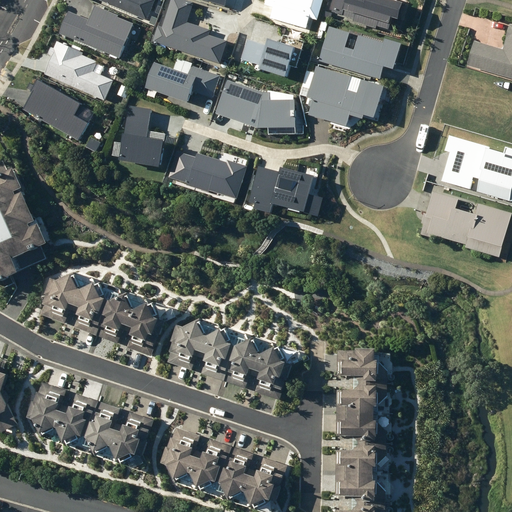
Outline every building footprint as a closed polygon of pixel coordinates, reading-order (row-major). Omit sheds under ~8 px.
[(99,0),(146,22),(156,0),(99,0)] [(89,20),(69,12),(60,36),(120,59),(134,23),(94,7),(89,20)] [(317,66),(388,87),(400,45),(329,24),(317,66)] [(470,41),(463,65),(511,78),(511,28),(504,27),(498,49),(470,41)] [(118,69),(58,44),(44,76),(104,102),(118,69)] [(388,87),(317,66),(307,99),(312,101),(308,115),(348,127),(352,112),(378,120),(388,87)] [(268,100),(268,93),(227,80),(215,113),(255,128),(296,129),(296,100),(268,100)] [(83,104),(38,81),(22,111),(79,141),(90,121),(78,114),(83,104)] [(153,109),(129,106),(122,163),(162,168),(165,141),(149,139),(153,109)] [(274,205),(321,219),(326,199),(309,194),(315,175),(281,166),(279,172),(259,166),(247,208),(272,215),(274,205)] [(0,287),(27,275),(25,269),(48,259),(44,249),(54,245),(53,243),(41,216),(39,217),(29,195),(22,197),(21,194),(24,192),(14,169),(0,174),(0,287)] [(434,190),(427,214),(424,213),(421,223),(424,224),(421,235),(498,258),(511,213),(480,204),(477,215),(456,209),(459,197),(434,190)] [(50,278),(37,313),(61,321),(65,309),(69,310),(70,309),(74,311),(82,289),(81,289),(75,275),(59,282),(50,278)] [(75,311),(70,326),(94,335),(108,299),(105,298),(98,284),(84,290),(82,289),(74,311),(75,311)] [(108,299),(94,335),(114,342),(118,330),(123,331),(124,330),(128,331),(136,310),(135,309),(128,293),(111,300),(108,299)] [(128,331),(129,332),(124,346),(148,355),(152,345),(154,346),(157,337),(155,336),(161,319),(158,318),(151,303),(137,310),(136,310),(128,331)] [(183,327),(171,363),(195,370),(199,358),(203,360),(204,358),(208,360),(215,338),(215,337),(209,327),(206,321),(190,329),(183,327)] [(209,360),(205,374),(230,383),(242,347),(233,330),(220,336),(217,338),(215,338),(208,360),(209,360)] [(242,347),(230,383),(249,389),(253,376),(257,378),(258,377),(263,378),(270,356),(269,356),(261,340),(247,347),(245,348),(242,347)] [(264,379),(259,393),(283,401),(287,390),(290,392),(293,381),(295,382),(300,366),(293,364),(285,349),(271,357),(270,356),(263,378),(264,379)] [(385,363),(386,352),(341,351),(340,384),(395,385),(395,374),(388,367),(389,363),(385,363)] [(0,426),(4,434),(22,425),(15,410),(15,408),(8,394),(14,376),(4,373),(5,370),(2,369),(4,363),(0,361),(0,426)] [(36,404),(32,416),(34,417),(33,419),(41,421),(49,437),(64,430),(65,430),(72,408),(68,407),(69,405),(66,404),(70,391),(46,383),(39,405),(36,404)] [(340,384),(340,415),(385,416),(385,409),(387,409),(387,404),(394,397),(395,385),(340,384)] [(89,438),(101,401),(79,394),(74,409),(72,408),(65,430),(67,430),(75,447),(87,441),(86,439),(88,438),(89,438)] [(101,401),(89,438),(94,440),(102,456),(118,448),(119,448),(126,426),(123,425),(123,423),(119,422),(123,409),(101,401)] [(154,431),(157,421),(133,413),(128,427),(126,426),(119,448),(120,449),(128,465),(140,459),(139,457),(141,456),(150,459),(155,442),(154,442),(157,432),(154,431)] [(384,423),(385,416),(340,415),(339,445),(394,446),(394,434),(387,427),(387,423),(384,423)] [(169,463),(168,465),(176,467),(184,482),(198,475),(199,476),(207,454),(202,453),(203,450),(199,449),(203,437),(179,428),(172,450),(170,450),(166,462),(169,463)] [(207,454),(199,476),(201,476),(208,490),(222,483),(226,484),(238,448),(213,440),(208,455),(207,454)] [(339,445),(339,475),(383,476),(383,469),(386,469),(386,464),(394,457),(394,446),(339,445)] [(238,448),(226,484),(232,486),(239,500),(252,493),(253,494),(260,473),(256,471),(257,469),(252,467),(257,454),(238,448)] [(287,489),(291,478),(287,476),(291,466),(267,458),(262,473),(260,473),(253,494),(255,494),(262,508),(275,501),(283,504),(288,490),(287,489)] [(339,475),(339,505),(393,506),(393,495),(386,487),(386,483),(383,483),(383,476),(339,475)]
